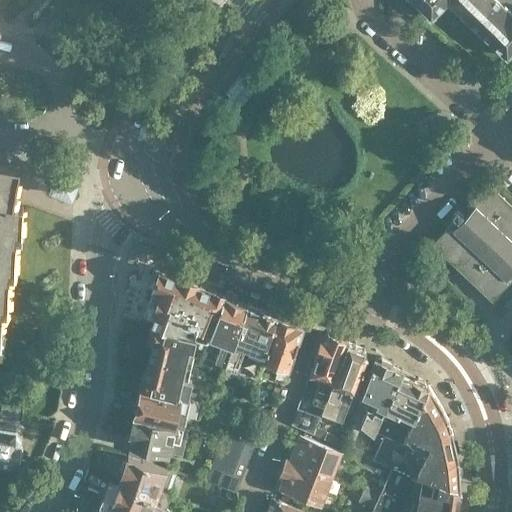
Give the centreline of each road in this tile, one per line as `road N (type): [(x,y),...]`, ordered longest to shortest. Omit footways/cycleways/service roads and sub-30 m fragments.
road 1 (tertiary): [(44,511),(90,413),(99,251),(135,203)]
road 2 (residential): [(326,291),(248,511)]
road 3 (tertiary): [(219,0),(130,130),(124,172),(135,203)]
road 4 (residential): [(364,305),(398,242),(496,139)]
road 5 (tertiary): [(159,170),(166,120),(251,0)]
road 6 (residential): [(496,139),(377,29),(361,0)]
road 7 (tertiary): [(492,433),(473,388),(443,351),(364,305)]
road 8 (tertiary): [(326,291),(195,232)]
